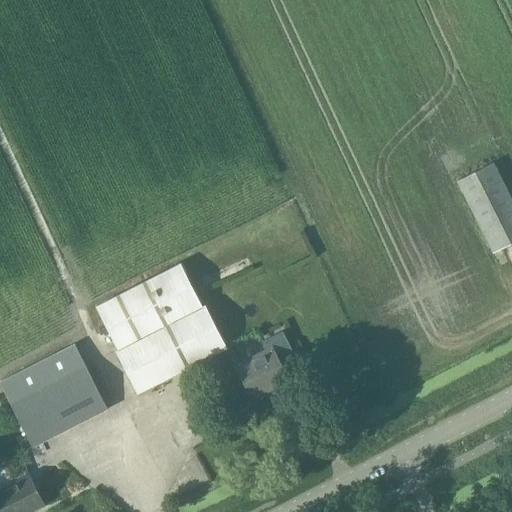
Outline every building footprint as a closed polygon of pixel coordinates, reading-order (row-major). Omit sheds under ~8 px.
[(457,181),(493,253),(511,243),(511,201),(493,163),(457,181)] [(227,349),(205,305),(202,307),(181,264),(96,307),(118,350),(115,351),(137,394),(227,349)] [(196,293),(204,289),(200,280),(191,284),(196,293)] [(281,364),(295,357),(282,332),(262,342),(267,352),(236,367),(251,397),(288,378),(281,364)] [(33,447),(108,409),(75,345),(0,382),(0,383),(7,397),(33,447)] [(0,511),(28,511),(44,504),(30,477),(0,491),(0,511)]
